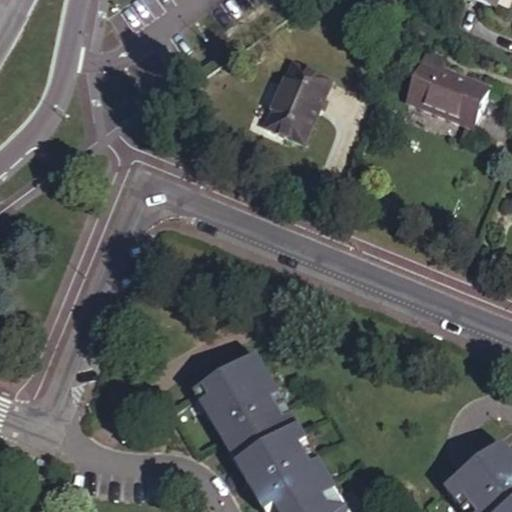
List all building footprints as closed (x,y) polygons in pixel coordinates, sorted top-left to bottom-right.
[(511,0),(489,0),(511,8),(511,0)] [(450,71),(468,78),(473,68),(454,60),(450,71)] [(332,147),(358,86),(319,69),(293,131),(332,147)] [(511,104),(511,96),(468,78),(450,71),(434,110),(499,137),(511,104)] [(256,358),(202,390),(211,404),(201,411),(265,511),(276,511),(280,510),(280,511),(352,511),(352,510),(350,510),(338,511),(332,511),(326,500),(339,492),(322,464),(311,471),(298,449),(308,442),(292,416),(283,422),(270,400),(279,395),(256,358)] [(446,491),(455,502),(465,495),(478,511),(511,511),(511,455),(506,447),(446,491)] [(455,502),(462,511),(478,511),(465,495),(455,502)]
